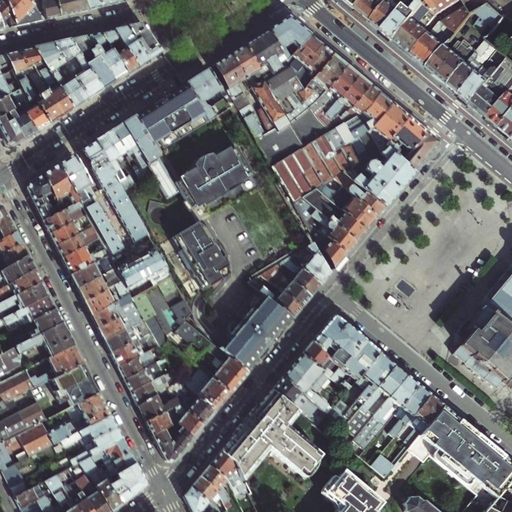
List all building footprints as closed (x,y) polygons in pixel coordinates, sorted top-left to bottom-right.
[(5,30),(14,27),(3,0),(1,0),(0,2),(0,24),(2,30),(5,30)] [(37,22),(41,22),(38,13),(34,9),(24,0),(3,0),(14,27),(22,26),(37,22)] [(24,0),(34,9),(39,2),(35,0),(24,0)] [(59,18),(54,0),(39,0),(45,21),(53,19),(59,18)] [(79,13),(88,11),(83,0),(54,0),(59,18),(65,16),(79,13)] [(95,10),(101,8),(96,0),(83,0),(88,11),(95,10)] [(123,3),(121,0),(96,0),(101,8),(107,7),(117,5),(123,3)] [(342,0),(355,10),(363,0),(342,0)] [(363,17),(371,24),(385,7),(376,0),(363,0),(355,10),(363,17)] [(376,28),(382,33),(406,5),(399,0),(390,0),(385,7),(371,24),(376,28)] [(387,37),(394,43),(424,7),(419,0),(409,0),(407,3),(406,5),(382,33),(387,37)] [(403,50),(411,57),(440,22),(443,24),(455,35),(470,16),(460,0),(433,0),(424,7),(394,43),(403,50)] [(511,0),(460,0),(470,16),(471,16),(487,7),(503,20),(505,18),(510,23),(511,21),(511,0)] [(487,7),(471,16),(477,21),(472,26),(480,34),(487,26),(493,32),(503,20),(487,7)] [(282,23),(266,33),(286,64),(309,37),(290,21),(287,20),(285,20),(282,23)] [(417,62),(427,70),(444,49),(434,40),(435,38),(436,38),(442,31),(442,30),(440,28),(443,24),(440,22),(411,57),(417,62)] [(146,30),(142,24),(134,26),(126,28),(137,45),(140,43),(136,36),(146,30)] [(142,65),(148,61),(140,49),(137,45),(126,28),(119,29),(112,31),(122,45),(137,68),(142,65)] [(157,48),(146,30),(136,36),(140,43),(137,45),(140,49),(143,48),(148,54),(157,48)] [(122,45),(112,31),(106,32),(99,34),(110,50),(122,45)] [(286,64),(266,33),(261,36),(258,38),(256,39),(275,71),(278,69),(278,68),(282,66),(284,69),(276,75),(282,85),(294,78),(286,64)] [(110,50),(99,34),(92,36),(84,37),(94,55),(112,84),(119,80),(126,75),(110,50)] [(68,41),(84,64),(87,62),(88,64),(92,62),(89,58),(94,55),(84,37),(77,39),(68,41)] [(314,41),(309,37),(286,64),(294,78),(296,76),(320,46),(314,41)] [(478,65),(483,68),(490,60),(496,52),(488,45),(492,41),(488,38),(485,42),(476,53),(475,54),(479,57),(483,60),(478,65)] [(250,44),(243,48),(263,82),(270,93),(282,85),(276,75),(267,80),(264,76),(269,73),(270,74),(275,71),(256,39),(250,44)] [(84,64),(68,41),(60,43),(50,45),(86,101),(94,96),(99,92),(101,91),(84,64)] [(448,88),(475,54),(476,53),(464,43),(462,45),(460,45),(458,44),(452,52),(446,47),(444,49),(427,70),(438,80),(448,88)] [(86,101),(50,45),(42,47),(32,49),(45,69),(72,110),(74,109),(78,106),(82,103),(86,101)] [(137,68),(122,45),(110,50),(126,75),(128,74),(131,72),(134,70),(137,68)] [(327,52),(320,46),(296,76),(294,78),(303,91),(332,56),(327,52)] [(143,48),(140,49),(148,61),(151,59),(157,55),(161,53),(160,52),(157,48),(148,54),(143,48)] [(236,52),(229,57),(243,81),(249,91),(251,90),(263,82),(243,48),(236,52)] [(45,69),(32,49),(27,50),(19,52),(30,75),(45,69)] [(30,75),(19,52),(13,54),(4,56),(12,71),(17,81),(30,75)] [(454,93),(459,97),(483,68),(478,65),(475,62),(476,61),(477,60),(478,58),(479,57),(475,54),(448,88),(454,93)] [(108,87),(112,84),(94,55),(89,58),(92,62),(88,64),(87,62),(84,64),(101,91),(108,87)] [(0,77),(12,71),(4,56),(0,56),(0,77)] [(332,56),(303,91),(294,78),(282,85),(270,93),(284,116),(289,124),(293,120),(309,107),(317,101),(346,67),(342,64),(335,58),(332,56)] [(237,85),(243,81),(229,57),(226,59),(222,61),(237,85)] [(464,101),(470,106),(500,69),(490,60),(483,68),(459,97),(464,101)] [(255,141),(264,135),(252,114),(255,113),(237,85),(222,61),(217,64),(211,68),(209,70),(231,107),(234,106),(255,141)] [(511,89),(511,65),(507,61),(500,69),(470,106),(475,110),(482,116),(487,120),(508,95),(511,89)] [(317,101),(309,107),(315,114),(319,120),(325,115),(338,100),(357,77),(353,73),(346,67),(317,101)] [(30,75),(17,81),(21,89),(28,103),(33,100),(48,125),(53,122),(54,121),(64,115),(72,110),(45,69),(30,75)] [(186,84),(183,86),(206,123),(231,107),(209,70),(198,76),(186,84)] [(12,71),(0,77),(0,100),(21,89),(17,81),(12,71)] [(357,77),(338,100),(325,115),(319,120),(327,130),(331,127),(337,121),(340,118),(335,113),(343,104),(349,109),(369,86),(363,81),(357,77)] [(264,112),(272,124),(284,116),(270,93),(263,82),(251,90),(264,112)] [(206,123),(183,86),(171,94),(166,97),(154,105),(150,107),(137,115),(133,118),(150,147),(158,142),(162,150),(206,123)] [(369,86),(349,109),(340,118),(337,121),(341,126),(365,111),(379,94),(373,90),(369,86)] [(21,89),(0,100),(0,117),(5,115),(18,108),(20,107),(28,103),(21,89)] [(333,130),(329,133),(329,137),(331,141),(327,144),(333,153),(369,130),(391,105),(385,100),(379,94),(365,111),(341,126),(333,130)] [(494,126),(499,130),(511,113),(511,98),(508,95),(487,120),(494,126)] [(28,103),(20,107),(24,113),(22,114),(35,134),(37,132),(42,129),(48,125),(33,100),(28,103)] [(398,111),(391,105),(369,130),(333,153),(327,144),(322,137),(303,148),(271,168),(293,204),(302,199),(316,190),(322,186),(330,182),(343,174),(353,182),(383,209),(389,202),(358,176),(357,176),(351,170),(365,158),(369,161),(372,161),(386,149),(383,146),(407,118),(398,111)] [(304,131),(319,120),(315,114),(309,107),(293,120),(299,129),(302,129),(304,131)] [(35,134),(22,114),(19,109),(18,108),(5,115),(22,141),(29,137),(35,134)] [(259,115),(267,133),(274,128),(272,124),(264,112),(259,115)] [(506,136),(511,140),(511,113),(499,130),(506,136)] [(22,141),(5,115),(0,117),(0,133),(6,145),(10,146),(14,147),(18,144),(22,141)] [(272,124),(274,128),(277,133),(290,126),(289,124),(284,116),(272,124)] [(150,147),(133,118),(126,122),(120,126),(150,175),(165,200),(177,192),(172,184),(150,147)] [(425,133),(415,125),(407,118),(383,146),(386,149),(398,159),(406,150),(409,152),(425,133)] [(293,120),(289,124),(290,126),(303,148),(322,137),(327,144),(331,141),(329,137),(329,133),(327,130),(319,120),(304,131),(302,129),(299,129),(293,120)] [(150,175),(120,126),(114,130),(109,133),(123,154),(128,163),(133,159),(136,165),(131,168),(139,182),(150,175)] [(303,148),(290,126),(277,133),(274,128),(267,133),(264,135),(255,141),(271,168),(303,148)] [(123,154),(109,133),(107,134),(99,140),(94,143),(116,182),(121,191),(122,192),(133,185),(127,176),(122,179),(113,165),(119,162),(117,158),(123,154)] [(438,144),(425,133),(409,152),(406,150),(398,159),(413,173),(427,157),(438,144)] [(116,182),(94,143),(86,148),(78,153),(100,192),(103,190),(116,182)] [(186,176),(172,184),(177,192),(183,202),(188,210),(197,205),(205,200),(208,204),(216,199),(232,190),(243,183),(243,182),(240,179),(253,171),(237,145),(225,153),(223,150),(215,155),(213,153),(210,153),(207,154),(203,155),(200,157),(197,159),(195,161),(193,163),(191,166),(193,168),(184,173),(186,176)] [(357,176),(358,176),(389,202),(403,186),(413,173),(398,159),(386,149),(372,161),(369,161),(365,158),(351,170),(357,176)] [(95,199),(71,157),(64,162),(56,167),(77,203),(80,208),(95,199)] [(77,203),(56,167),(49,171),(40,177),(60,212),(77,203)] [(255,175),(253,171),(240,179),(243,182),(255,175)] [(343,213),(364,232),(370,225),(376,218),(345,191),(353,182),(343,174),(330,182),(333,184),(334,185),(335,184),(336,184),(337,183),(345,189),(336,199),(322,186),(316,190),(321,195),(343,213)] [(34,207),(42,222),(60,212),(40,177),(35,180),(27,185),(27,187),(26,191),(29,197),(34,207)] [(116,182),(103,190),(105,194),(107,199),(121,191),(116,182)] [(379,214),(383,209),(353,182),(345,191),(376,218),(379,214)] [(232,190),(216,199),(217,201),(220,199),(223,197),(226,195),(230,192),(232,190)] [(316,190),(302,199),(312,207),(318,199),(321,195),(316,190)] [(126,200),(122,192),(121,191),(107,199),(110,204),(112,208),(126,200)] [(161,202),(149,199),(146,211),(161,202)] [(350,248),(355,243),(320,214),(312,207),(302,199),(293,204),(302,219),(318,232),(345,255),(350,248)] [(326,207),(318,199),(312,207),(320,214),(326,207)] [(131,209),(126,200),(112,208),(115,212),(117,216),(131,209)] [(188,210),(183,202),(180,204),(186,214),(198,206),(197,205),(188,210)] [(60,212),(42,222),(45,229),(48,235),(81,218),(77,210),(80,208),(77,203),(60,212)] [(84,210),(89,218),(100,212),(97,208),(95,203),(84,210)] [(0,240),(15,233),(8,219),(2,208),(0,206),(0,240)] [(320,214),(355,243),(359,238),(364,232),(343,213),(341,216),(339,214),(337,216),(326,207),(320,214)] [(136,218),(131,209),(117,216),(120,221),(122,226),(136,218)] [(100,212),(89,218),(94,228),(105,222),(103,219),(100,212)] [(81,218),(48,235),(52,242),(55,248),(77,236),(75,232),(82,229),(79,224),(86,220),(84,216),(81,218)] [(141,226),(136,218),(122,226),(125,230),(127,234),(141,226)] [(339,262),(345,255),(318,232),(302,219),(333,270),(339,262)] [(105,222),(94,228),(99,237),(110,231),(108,226),(105,222)] [(195,224),(171,238),(180,251),(176,253),(192,279),(195,277),(203,290),(227,276),(227,273),(226,268),(224,262),(222,257),(225,255),(223,251),(220,246),(218,242),(216,239),(212,234),(210,236),(208,234),(205,231),(199,226),(195,224)] [(132,243),(134,242),(146,235),(141,226),(127,234),(130,239),(132,243)] [(88,229),(77,236),(55,248),(58,254),(61,259),(82,248),(97,239),(97,238),(92,229),(91,228),(88,229)] [(110,231),(99,237),(105,246),(115,240),(113,236),(110,231)] [(16,235),(15,233),(0,240),(0,255),(21,244),(20,242),(16,235)] [(149,240),(146,235),(134,242),(137,247),(149,240)] [(102,248),(105,246),(99,237),(97,238),(97,239),(102,248)] [(180,251),(171,238),(169,240),(176,253),(180,251)] [(115,240),(105,246),(110,256),(121,250),(118,245),(115,240)] [(0,255),(0,262),(1,262),(3,258),(8,268),(27,256),(24,250),(21,244),(0,255)] [(294,254),(286,259),(319,286),(324,280),(329,274),(311,244),(305,248),(312,254),(305,264),(294,254)] [(108,257),(110,256),(105,246),(102,248),(103,250),(107,257),(108,257)] [(82,248),(61,259),(63,263),(67,272),(70,277),(107,257),(103,250),(92,256),(91,255),(87,257),(82,248)] [(146,252),(146,255),(156,273),(149,277),(154,287),(158,284),(170,278),(154,249),(152,249),(149,251),(146,252)] [(142,257),(137,260),(143,270),(138,273),(142,280),(149,277),(156,273),(146,255),(142,257)] [(30,262),(27,256),(8,268),(0,272),(0,278),(1,278),(6,286),(34,269),(30,262)] [(107,257),(70,277),(73,284),(77,290),(114,269),(112,266),(108,257),(107,257)] [(319,286),(286,259),(281,262),(294,273),(296,274),(291,281),(310,297),(315,291),(319,286)] [(116,268),(116,272),(121,282),(129,295),(131,299),(137,296),(136,293),(132,295),(129,288),(142,280),(138,273),(143,270),(137,260),(131,263),(124,267),(121,266),(119,267),(116,268)] [(511,264),(507,270),(506,270),(499,277),(500,278),(481,301),(485,304),(483,306),(484,307),(474,319),(470,316),(457,331),(465,338),(452,354),(464,364),(483,380),(495,390),(503,380),(511,387),(511,264)] [(286,287),(282,292),(301,308),(306,302),(310,297),(291,281),(273,267),(260,275),(269,282),(273,277),(286,287)] [(0,289),(0,304),(1,304),(0,302),(0,299),(3,297),(3,296),(10,292),(11,290),(13,289),(17,296),(41,283),(37,276),(34,269),(6,286),(0,289)] [(114,269),(77,290),(81,298),(83,303),(121,282),(116,272),(114,269)] [(200,292),(203,290),(195,277),(192,279),(200,292)] [(210,378),(229,394),(238,383),(247,373),(220,351),(184,322),(191,313),(170,278),(158,284),(178,319),(173,324),(178,328),(176,330),(203,352),(205,349),(218,360),(211,368),(215,372),(210,378)] [(295,315),(301,308),(282,292),(275,300),(273,298),(274,295),(254,278),(247,283),(255,289),(292,319),(295,315)] [(129,295),(121,282),(83,303),(88,311),(90,316),(117,302),(113,296),(118,294),(121,299),(129,295)] [(0,313),(4,311),(13,306),(16,312),(47,296),(44,290),(41,283),(17,296),(1,304),(0,304),(0,313)] [(280,333),(292,319),(255,289),(235,314),(241,319),(237,324),(236,324),(235,324),(233,324),(232,324),(231,325),(230,325),(229,326),(228,328),(228,330),(228,332),(229,334),(228,336),(231,338),(220,351),(247,373),(267,349),(280,333)] [(150,333),(158,347),(160,350),(166,343),(167,340),(157,323),(160,321),(144,293),(137,296),(131,299),(136,308),(143,320),(150,333)] [(131,299),(129,295),(121,299),(117,302),(90,316),(94,325),(97,330),(136,308),(131,299)] [(21,319),(24,325),(54,310),(51,303),(47,296),(16,312),(7,317),(2,319),(6,327),(16,321),(21,319)] [(143,320),(136,308),(97,330),(101,337),(103,341),(143,320)] [(54,310),(24,325),(28,333),(28,334),(27,333),(12,340),(16,347),(61,324),(58,317),(54,310)] [(335,374),(330,380),(336,385),(346,373),(351,377),(346,383),(344,382),(343,382),(342,382),(341,382),(340,383),(337,386),(346,393),(355,382),(378,354),(373,350),(352,332),(348,329),(333,317),(332,318),(311,344),(332,361),(340,368),(335,374)] [(21,319),(16,321),(20,328),(24,325),(21,319)] [(150,333),(143,320),(103,341),(108,350),(110,355),(139,339),(150,333)] [(42,342),(50,359),(73,347),(67,336),(61,324),(16,347),(0,355),(0,374),(19,366),(20,356),(39,346),(39,344),(42,342)] [(158,347),(150,333),(144,337),(151,350),(158,347)] [(139,339),(110,355),(114,364),(117,369),(136,358),(139,357),(141,356),(138,351),(135,353),(132,348),(139,345),(138,342),(140,341),(139,339)] [(19,366),(0,374),(0,398),(1,398),(0,396),(0,384),(26,371),(46,360),(50,359),(42,342),(39,344),(39,346),(20,356),(19,366)] [(301,356),(328,378),(330,380),(335,374),(327,367),(332,361),(311,344),(306,349),(301,356)] [(78,357),(73,347),(50,359),(46,360),(50,367),(45,370),(46,373),(37,378),(35,375),(30,378),(26,371),(0,384),(0,396),(1,398),(4,405),(31,391),(48,382),(82,364),(78,357)] [(144,362),(145,362),(153,358),(149,351),(141,356),(139,357),(141,361),(144,362)] [(332,411),(327,416),(342,429),(342,428),(393,367),(390,364),(378,354),(355,382),(364,390),(356,400),(356,399),(355,401),(356,401),(350,409),(340,401),(332,411)] [(317,408),(327,416),(332,411),(314,395),(328,378),(301,356),(292,366),(282,378),(317,408)] [(136,358),(143,370),(148,367),(145,362),(144,362),(141,361),(139,357),(136,358)] [(143,370),(136,358),(117,369),(121,376),(123,381),(143,370)] [(157,366),(156,363),(148,367),(143,370),(123,381),(128,389),(130,393),(155,380),(152,373),(159,369),(157,366)] [(71,408),(97,394),(90,380),(82,364),(48,382),(60,405),(68,401),(71,408)] [(393,367),(342,428),(354,438),(387,399),(405,376),(400,372),(393,367)] [(155,380),(130,393),(134,402),(137,407),(156,395),(165,390),(169,387),(166,383),(167,382),(166,379),(174,376),(171,371),(155,380)] [(196,398),(214,412),(223,402),(229,394),(210,378),(203,372),(187,390),(189,391),(196,398)] [(412,382),(405,376),(387,399),(354,438),(352,441),(363,451),(393,415),(417,386),(412,382)] [(317,408),(282,378),(277,384),(272,390),(298,412),(300,410),(297,408),(301,405),(308,411),(310,409),(314,412),(317,408)] [(162,407),(156,395),(137,407),(142,417),(145,423),(174,407),(177,406),(185,396),(189,391),(187,390),(177,382),(169,387),(165,390),(172,401),(162,407)] [(424,392),(417,386),(393,415),(400,420),(398,420),(387,434),(393,439),(409,420),(429,396),(424,392)] [(298,412),(272,390),(259,406),(257,404),(248,415),(250,417),(249,418),(247,416),(243,421),(240,424),(242,426),(241,427),(239,425),(231,435),(233,437),(220,453),(233,464),(242,482),(269,450),(296,472),(302,477),(303,477),(305,477),(306,476),(308,476),(309,475),(310,475),(311,474),(313,472),(314,471),(314,470),(315,469),(315,468),(316,466),(316,465),(316,463),(316,462),(315,462),(320,455),(287,428),(299,414),(298,412)] [(33,401),(30,395),(32,394),(31,391),(4,405),(7,410),(9,414),(33,401)] [(46,432),(53,445),(63,440),(109,417),(106,411),(101,401),(97,394),(71,408),(65,411),(70,421),(46,432)] [(177,406),(202,426),(208,419),(214,412),(196,398),(189,407),(187,405),(185,403),(184,402),(187,398),(185,396),(177,406)] [(435,401),(429,396),(409,420),(411,424),(413,426),(417,426),(403,442),(406,444),(409,447),(442,407),(435,401)] [(41,423),(45,421),(38,408),(39,408),(37,404),(18,413),(27,430),(41,423)] [(175,423),(177,425),(193,438),(197,432),(202,426),(177,406),(174,407),(174,411),(181,417),(177,422),(174,420),(175,423)] [(174,407),(145,423),(149,432),(151,436),(168,427),(175,423),(174,420),(173,422),(169,424),(166,418),(169,417),(173,415),(174,411),(174,407)] [(377,511),(376,510),(381,504),(342,472),(335,480),(331,478),(318,493),(333,505),(334,506),(334,507),(335,507),(335,508),(335,509),(335,510),(335,511),(334,511),(333,511),(485,511),(489,507),(498,496),(505,488),(511,479),(511,464),(505,458),(487,444),(442,407),(409,447),(406,449),(410,452),(400,464),(396,461),(393,465),(390,469),(393,472),(387,480),(391,483),(413,455),(422,462),(428,456),(474,495),(459,511),(438,511),(436,511),(432,508),(433,507),(432,506),(431,507),(425,502),(426,501),(425,500),(423,502),(418,497),(418,495),(416,495),(416,496),(408,496),(408,495),(406,495),(406,497),(402,503),(400,503),(400,504),(402,504),(404,511),(403,511),(377,511)] [(0,423),(8,440),(27,430),(18,413),(0,422),(0,423)] [(109,417),(63,440),(66,445),(79,439),(82,446),(115,429),(113,425),(109,417)] [(0,444),(8,440),(0,423),(0,444)] [(8,440),(0,444),(0,471),(0,472),(15,465),(53,445),(46,432),(41,423),(27,430),(8,440)] [(168,427),(151,436),(159,452),(165,462),(172,463),(173,463),(193,438),(177,425),(176,427),(178,430),(176,432),(178,434),(173,441),(169,441),(167,437),(171,432),(168,427)] [(115,429),(82,446),(86,452),(73,459),(76,465),(78,464),(90,458),(121,441),(119,436),(115,429)] [(176,432),(171,432),(167,437),(169,441),(173,441),(178,434),(176,432)] [(121,441),(90,458),(97,469),(100,467),(97,463),(101,461),(104,465),(127,453),(125,449),(121,441)] [(380,454),(370,466),(384,477),(390,469),(393,465),(396,461),(406,449),(409,447),(406,444),(390,463),(380,454)] [(130,459),(127,453),(104,465),(109,472),(105,474),(100,467),(97,469),(97,470),(105,481),(105,482),(111,479),(115,476),(134,465),(130,459)] [(233,464),(220,453),(214,460),(208,467),(225,482),(227,485),(230,490),(236,488),(238,492),(242,493),(247,503),(251,502),(242,482),(233,464)] [(90,458),(78,464),(86,477),(97,470),(97,469),(90,458)] [(108,511),(92,486),(86,477),(78,464),(76,465),(67,470),(93,511),(108,511)] [(0,472),(9,489),(24,482),(15,465),(0,472)] [(139,477),(134,465),(115,476),(119,483),(115,485),(111,479),(105,482),(120,505),(144,487),(142,483),(139,477)] [(225,482),(208,467),(203,473),(199,478),(216,493),(220,500),(223,505),(227,503),(227,500),(223,491),(227,485),(225,482)] [(93,511),(67,470),(56,475),(63,486),(70,498),(79,511),(93,511)] [(51,493),(63,486),(56,475),(44,482),(51,493)] [(216,493),(199,478),(195,483),(190,489),(209,505),(211,511),(219,511),(215,503),(220,500),(216,493)] [(111,511),(116,509),(120,505),(105,482),(105,481),(97,486),(96,486),(93,485),(92,486),(108,511),(111,511)] [(9,489),(13,498),(28,490),(24,482),(9,489)] [(17,505),(19,509),(36,500),(44,497),(41,492),(35,495),(32,488),(28,490),(13,498),(17,505)] [(211,511),(209,505),(190,489),(183,497),(190,511),(211,511)] [(79,511),(70,498),(64,502),(60,495),(57,497),(56,495),(53,496),(62,511),(79,511)] [(62,511),(60,511),(51,511),(51,509),(44,496),(44,497),(36,500),(41,511),(62,511)] [(489,507),(499,511),(511,511),(511,503),(498,496),(489,507)] [(41,511),(36,500),(19,509),(20,511),(41,511)]
